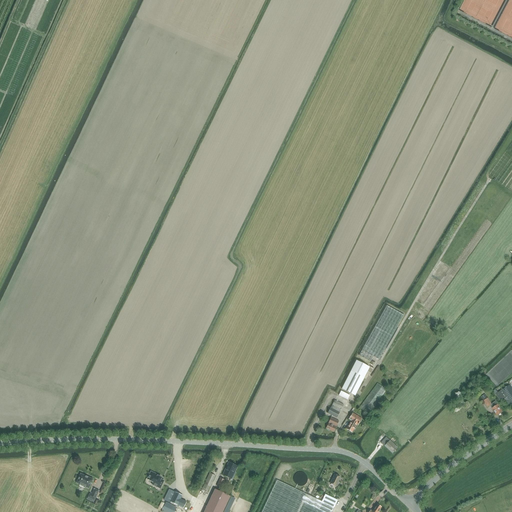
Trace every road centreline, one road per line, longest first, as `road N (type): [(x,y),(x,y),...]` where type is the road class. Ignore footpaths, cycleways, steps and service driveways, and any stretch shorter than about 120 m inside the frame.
road 1 (unclassified): [(0,442),(107,438),(334,450),(366,463),(409,504)]
road 2 (tertiary): [(409,504),(449,466),(511,426)]
